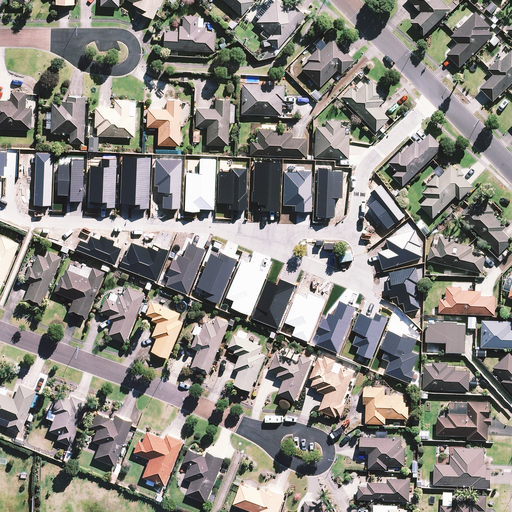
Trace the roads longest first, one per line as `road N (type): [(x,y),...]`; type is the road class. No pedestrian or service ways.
road 1 (residential): [(265,432),(0,329)]
road 2 (residential): [(13,212),(36,223),(224,229)]
road 3 (residential): [(224,229),(354,280),(362,263),(352,226)]
road 4 (residential): [(352,226),(365,166),(438,95)]
road 5 (residential): [(265,432),(293,426),(326,445),(317,468),(293,466),(274,453)]
road 6 (residential): [(75,40),(109,31),(132,53),(125,66),(104,69),(76,52)]
road 7 (residential): [(348,0),(438,95)]
road 8 (residential): [(224,229),(352,226)]
